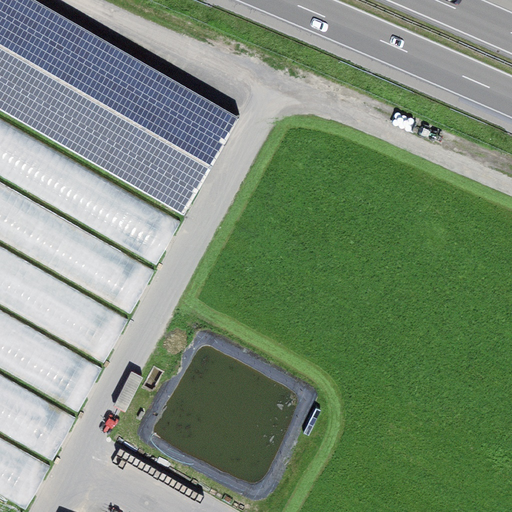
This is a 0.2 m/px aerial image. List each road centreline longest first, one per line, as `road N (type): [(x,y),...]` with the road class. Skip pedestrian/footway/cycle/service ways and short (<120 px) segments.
road 1 (track): [(511,188),(84,0)]
road 2 (motorway): [(283,0),(511,96)]
